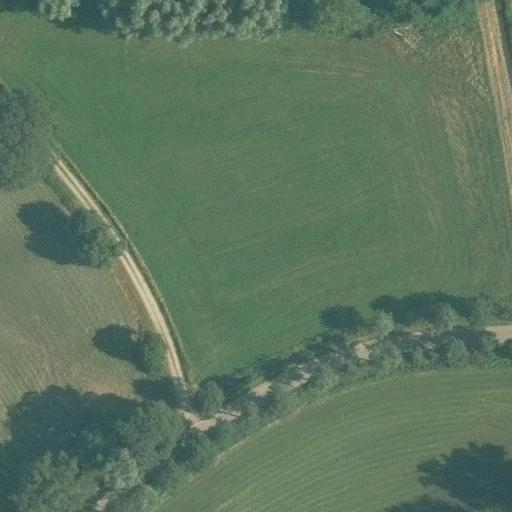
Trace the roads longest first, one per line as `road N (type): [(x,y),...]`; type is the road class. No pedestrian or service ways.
road 1 (unclassified): [(107,511),(187,433),(286,379),(392,351),(511,342)]
road 2 (track): [(187,433),(170,346),(127,257),(0,96)]
